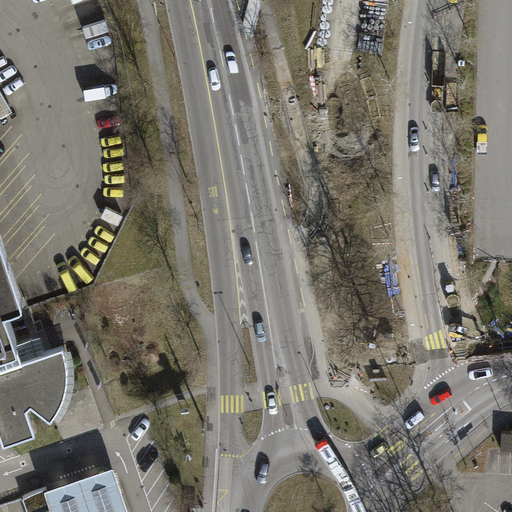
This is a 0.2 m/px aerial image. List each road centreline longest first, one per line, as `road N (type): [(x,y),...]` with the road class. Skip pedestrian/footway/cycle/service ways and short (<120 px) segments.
road 1 (secondary): [(468,396),(446,335),(429,244),(423,149),(433,0)]
road 2 (secondary): [(204,0),(251,243)]
road 3 (secondary): [(325,458),(251,243)]
road 4 (secondary): [(251,243),(275,433),(266,467)]
road 5 (secondary): [(358,489),(468,396)]
